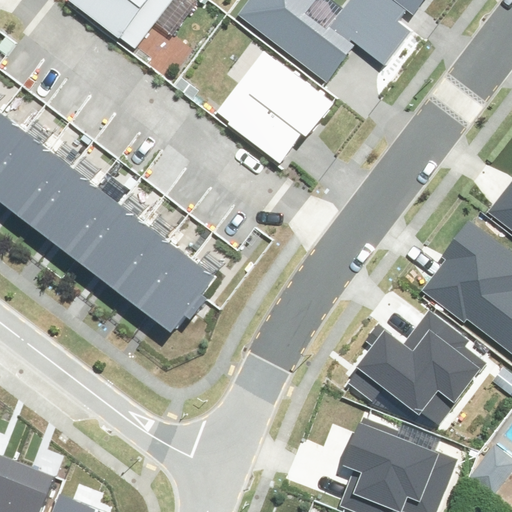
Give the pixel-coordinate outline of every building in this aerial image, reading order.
[(77,0),(138,46),(173,0),(77,0)] [(243,0),(239,5),(332,78),(359,44),(387,66),(418,27),(399,12),(383,0),(350,0),(330,25),(307,7),(311,0),(243,0)] [(383,0),(399,12),(408,1),(419,9),(425,0),(383,0)] [(268,34),(215,104),(288,159),(341,88),(268,34)] [(0,109),(0,158),(27,124),(3,105),(0,109)] [(0,158),(0,187),(10,195),(51,142),(27,124),(0,158)] [(10,195),(33,213),(75,161),(51,142),(10,195)] [(33,213),(57,232),(98,179),(75,161),(33,213)] [(57,232),(81,250),(122,198),(98,179),(57,232)] [(511,179),(490,209),(511,225),(511,179)] [(81,250),(105,269),(146,216),(122,198),(81,250)] [(448,255),(426,286),(511,348),(511,241),(473,214),(445,252),(448,255)] [(105,269),(129,287),(170,235),(146,216),(105,269)] [(129,287),(153,306),(194,253),(170,235),(129,287)] [(153,306),(177,324),(191,306),(198,312),(213,293),(206,287),(218,271),(194,253),(153,306)] [(391,320),(360,361),(425,407),(444,381),(464,396),(498,350),(433,303),(411,334),(391,320)] [(362,416),(347,453),(363,459),(345,501),(372,511),(389,511),(397,494),(436,510),(458,457),(362,416)] [(474,476),(497,493),(511,474),(511,454),(500,445),(474,476)] [(0,500),(15,462),(0,456),(0,500)] [(15,462),(0,500),(0,511),(40,511),(54,477),(15,462)] [(94,511),(96,508),(59,494),(52,511),(94,511)]
